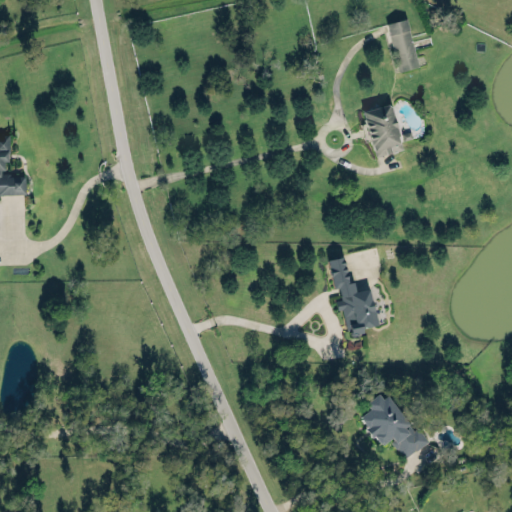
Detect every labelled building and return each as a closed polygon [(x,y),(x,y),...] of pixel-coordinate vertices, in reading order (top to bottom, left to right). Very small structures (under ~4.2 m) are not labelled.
[(417,65),(405,17),(384,22),(397,70),(417,65)] [(401,149),(391,102),(361,108),(371,155),(401,149)] [(5,132),(0,131),(0,193),(24,194),(24,173),(5,173),(5,132)] [(368,287),(353,290),(351,280),(346,281),(341,255),(325,258),(331,287),(337,286),(339,298),(334,299),(336,309),(342,308),(346,334),(361,332),(360,326),(375,323),(368,287)] [(426,439),(412,421),(407,425),(379,389),(362,402),(367,408),(356,416),(378,444),(387,437),(403,457),(426,439)]
